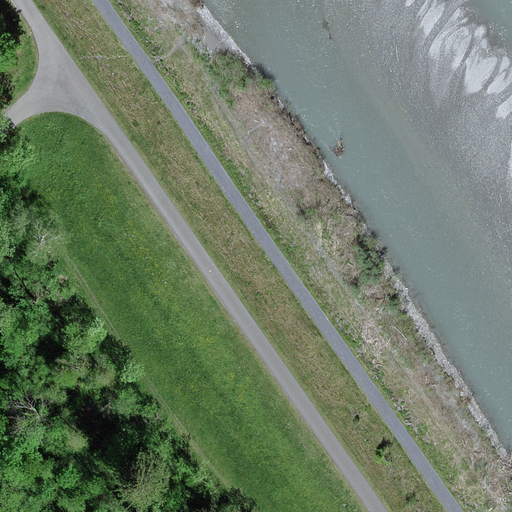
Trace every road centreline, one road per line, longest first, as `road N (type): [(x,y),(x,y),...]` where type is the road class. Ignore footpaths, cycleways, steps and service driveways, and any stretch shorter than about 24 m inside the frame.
road 1 (track): [(19,0),(376,511)]
road 2 (track): [(455,511),(103,0)]
